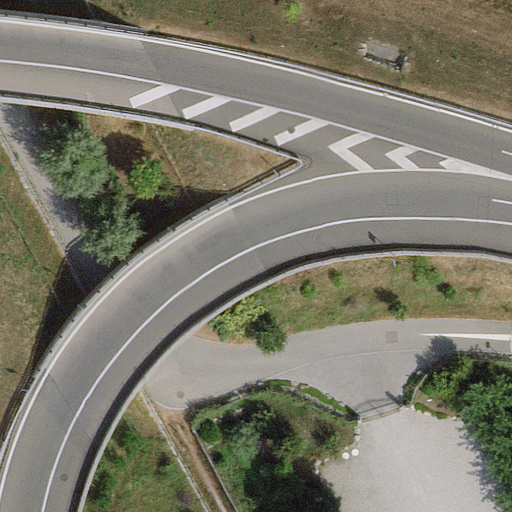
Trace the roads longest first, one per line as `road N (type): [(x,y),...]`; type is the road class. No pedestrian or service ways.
road 1 (motorway): [(16,511),(58,392),(107,326),(174,260),(250,218),(325,194),(417,186),(511,202)]
road 2 (motorway): [(0,44),(247,82),(511,150)]
